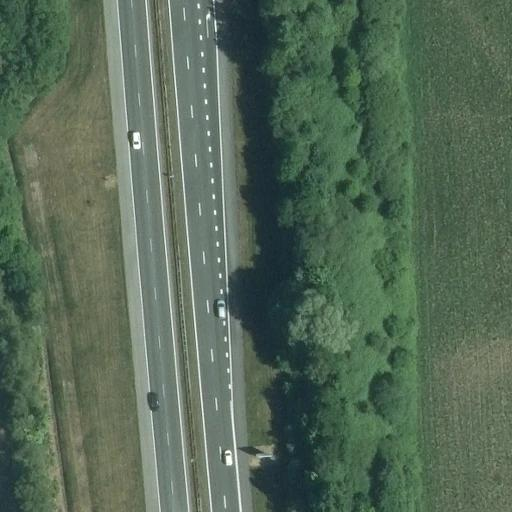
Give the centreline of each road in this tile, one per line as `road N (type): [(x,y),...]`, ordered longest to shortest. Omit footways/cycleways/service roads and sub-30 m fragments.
road 1 (motorway): [(226,511),(184,0)]
road 2 (motorway): [(132,0),(173,511)]
